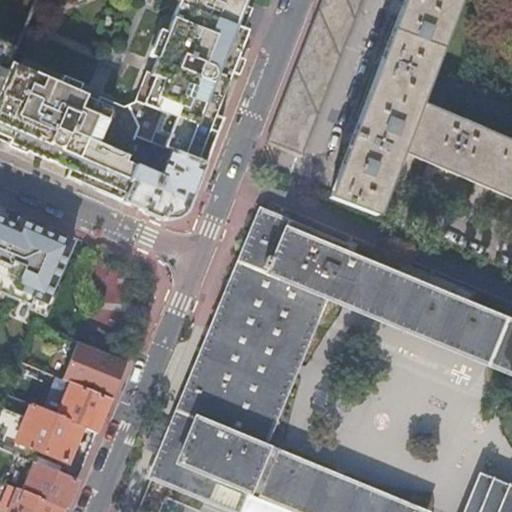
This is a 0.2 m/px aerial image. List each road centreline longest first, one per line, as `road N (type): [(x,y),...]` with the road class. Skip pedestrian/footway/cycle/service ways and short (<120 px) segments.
road 1 (residential): [(92,511),(198,256)]
road 2 (residential): [(311,172),(377,0)]
road 3 (residential): [(0,173),(147,235)]
road 4 (residential): [(242,146),(298,0)]
